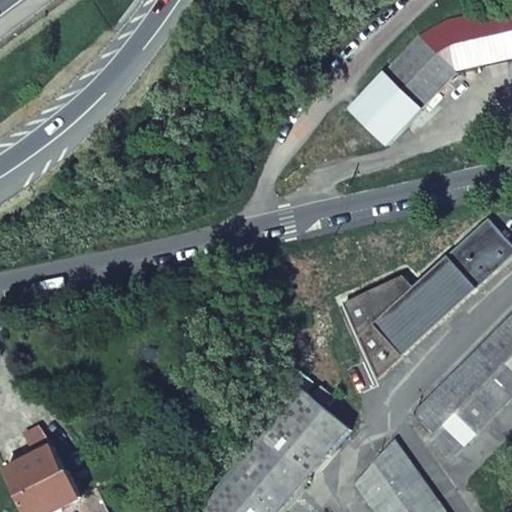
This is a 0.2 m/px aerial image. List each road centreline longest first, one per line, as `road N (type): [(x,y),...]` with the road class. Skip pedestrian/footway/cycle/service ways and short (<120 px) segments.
road 1 (residential): [(511,281),(309,511)]
road 2 (residential): [(246,240),(266,153),(370,57),(415,0)]
road 3 (residential): [(511,183),(246,240)]
road 4 (residential): [(246,240),(0,294)]
road 5 (motorway): [(0,168),(73,107),(166,0)]
